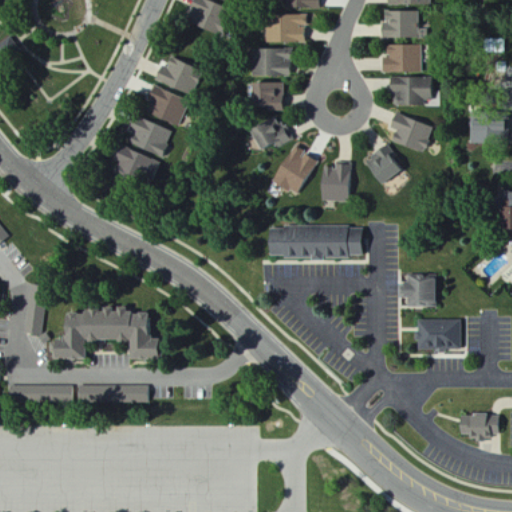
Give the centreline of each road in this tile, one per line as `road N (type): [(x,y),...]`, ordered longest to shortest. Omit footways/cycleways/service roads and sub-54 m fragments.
road 1 (residential): [(315,397),(200,285),(59,205),(0,151)]
road 2 (residential): [(260,341),(225,366),(13,372),(22,286),(0,259)]
road 3 (residential): [(159,0),(112,98),(42,193)]
road 4 (residential): [(487,511),(413,484),(315,397)]
road 5 (residential): [(511,464),(444,441),(397,390)]
